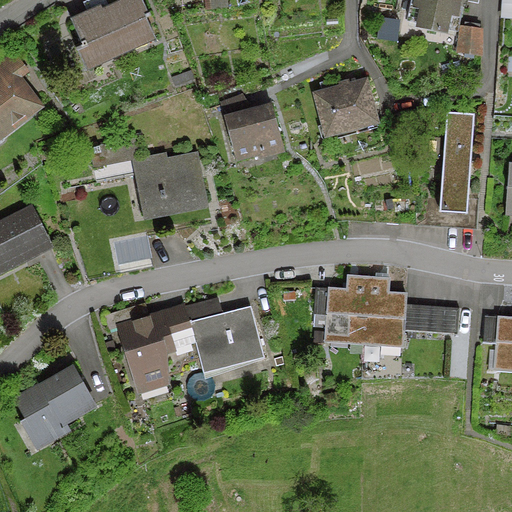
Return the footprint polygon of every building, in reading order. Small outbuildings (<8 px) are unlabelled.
[(83,44),(83,46),(93,67),(152,40),(153,40),(143,19),(148,16),(147,13),(146,14),(139,0),(121,0),(92,14),(90,10),(68,20),(80,46),(83,44)] [(363,0),(363,6),(392,11),(393,0),(363,0)] [(416,0),(416,1),(413,0),(411,0),(407,20),(453,30),(457,9),(453,9),(454,0),(416,0)] [(401,15),(377,12),(374,39),(396,42),(401,15)] [(462,30),(458,29),(456,50),(478,54),(479,32),(475,32),(476,26),(463,24),(462,30)] [(0,133),(36,107),(15,79),(25,71),(15,59),(6,58),(0,62),(0,133)] [(314,95),(324,135),(373,122),(362,82),(314,95)] [(240,98),(220,103),(235,158),(258,152),(259,155),(278,150),(278,146),(268,108),(258,110),(257,105),(246,108),(240,98)] [(471,116),(445,114),(438,211),(463,213),(471,116)] [(94,183),(133,176),(140,213),(204,201),(195,153),(164,159),(163,153),(144,157),(140,138),(87,148),(94,183)] [(511,163),(507,163),(503,208),(511,208),(511,163)] [(0,270),(48,246),(29,209),(0,224),(0,270)] [(323,334),(362,337),(366,278),(346,277),(344,290),(313,288),(311,314),(313,314),(313,318),(324,319),(323,334)] [(386,279),(366,278),(362,337),(400,340),(401,331),(415,332),(416,306),(402,305),(403,294),(385,293),(386,279)] [(213,316),(209,300),(180,307),(190,344),(193,343),(199,367),(260,352),(248,307),(213,316)] [(428,333),(430,307),(416,306),(415,332),(428,333)] [(107,330),(116,327),(134,386),(164,377),(163,352),(190,344),(180,307),(137,321),(133,307),(102,316),(107,330)] [(441,334),(443,308),(430,307),(428,333),(441,334)] [(455,335),(457,309),(443,308),(441,334),(455,335)] [(492,363),(511,363),(511,318),(482,317),(480,343),(493,344),(492,363)] [(23,418),(28,416),(43,442),(65,429),(61,422),(91,405),(71,369),(13,401),(23,418)]
